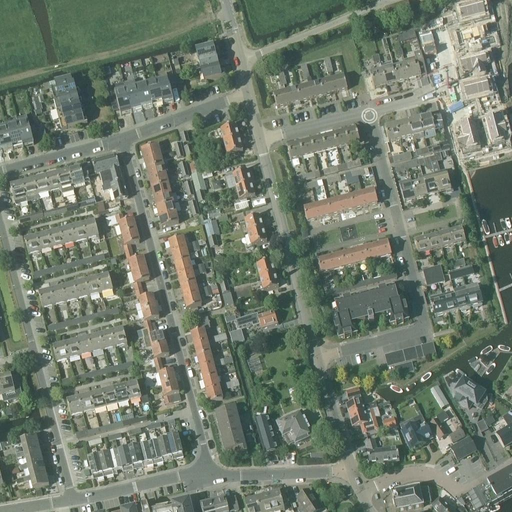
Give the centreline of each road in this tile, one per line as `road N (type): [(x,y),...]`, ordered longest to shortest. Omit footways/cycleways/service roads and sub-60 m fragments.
road 1 (residential): [(212,476),(124,139)]
road 2 (residential): [(319,359),(421,332),(425,324),(369,112)]
road 3 (track): [(229,12),(174,35),(0,81)]
road 4 (tertiary): [(260,142),(319,359)]
road 5 (unclassified): [(363,496),(403,474),(426,472),(462,488),(511,458)]
road 6 (unclassified): [(240,60),(389,0)]
road 7 (residential): [(35,356),(73,500)]
road 8 (residential): [(355,469),(212,476)]
road 9 (residential): [(212,476),(73,500)]
road 10 (unclassified): [(0,221),(35,356)]
road 11 (unclassified): [(124,139),(248,93)]
road 12 (unclassified): [(0,173),(124,139)]
